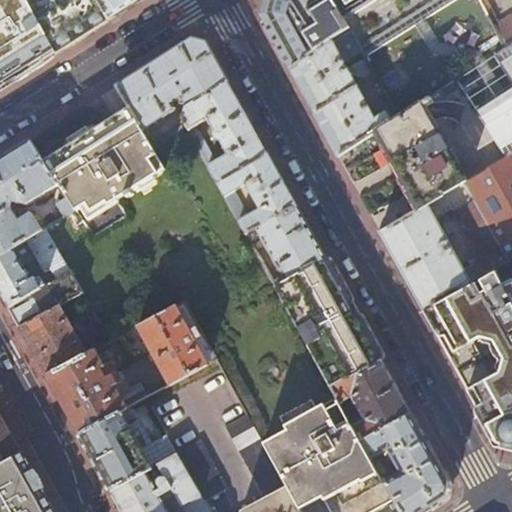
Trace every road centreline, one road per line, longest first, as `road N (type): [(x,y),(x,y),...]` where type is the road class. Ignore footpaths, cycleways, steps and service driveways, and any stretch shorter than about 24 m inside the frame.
road 1 (residential): [(214,0),(496,502)]
road 2 (residential): [(0,130),(205,0)]
road 3 (residential): [(84,511),(0,360)]
